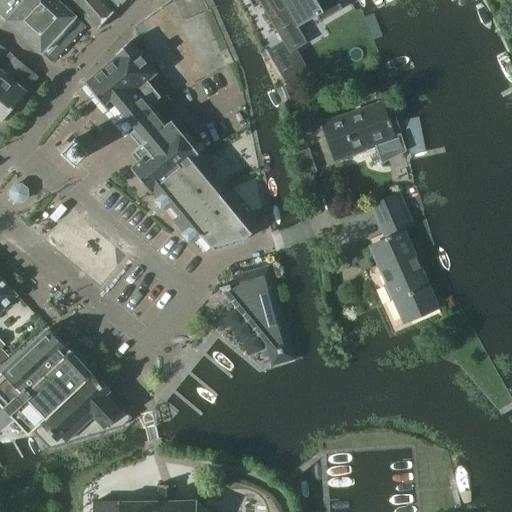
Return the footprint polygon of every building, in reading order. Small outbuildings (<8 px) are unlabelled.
[(0,0),(0,6),(0,7),(0,14),(43,53),(53,63),(87,26),(86,25),(76,16),(58,0),(0,0)] [(104,0),(68,0),(89,22),(97,30),(114,11),(104,0)] [(259,0),(266,10),(278,31),(291,53),(308,42),(303,34),(298,26),(318,14),(322,21),(343,8),(338,0),(259,0)] [(151,191),(198,152),(193,146),(192,147),(184,137),(185,136),(172,121),(167,125),(158,114),(174,101),(153,76),(156,73),(131,42),(117,53),(119,56),(86,83),(109,111),(111,110),(141,147),(135,152),(142,160),(132,169),(151,191)] [(0,74),(10,62),(10,61),(2,55),(7,49),(0,43),(0,74)] [(10,62),(0,74),(0,121),(2,123),(27,92),(25,91),(38,76),(15,56),(10,61),(10,62)] [(378,102),(322,122),(336,160),(376,146),(383,165),(408,151),(402,134),(396,136),(384,103),(391,101),(387,90),(375,94),(378,102)] [(76,163),(88,151),(76,139),(64,151),(76,163)] [(254,230),(198,152),(151,191),(199,253),(204,250),(204,252),(244,241),(244,238),(254,230)] [(9,198),(11,201),(14,203),(17,203),(20,203),(24,202),(26,200),(28,196),(28,193),(28,190),(26,187),(24,184),(20,183),(17,183),(14,184),(11,186),(9,188),(8,191),(8,195),(9,198)] [(404,323),(440,307),(406,229),(415,225),(401,192),(372,205),(387,238),(370,246),(404,323)] [(236,283),(221,287),(223,289),(223,290),(264,340),(271,365),(295,358),(270,267),(234,277),(236,283)] [(0,311),(18,295),(0,275),(0,311)] [(49,329),(0,375),(0,404),(29,435),(33,431),(47,418),(47,419),(93,376),(94,375),(50,329),(49,329)] [(100,384),(93,376),(47,419),(47,418),(33,431),(50,448),(123,426),(132,418),(108,392),(111,390),(102,381),(100,384)] [(175,500),(175,485),(159,485),(159,501),(95,502),(94,511),(209,511),(208,504),(197,500),(175,500)]
